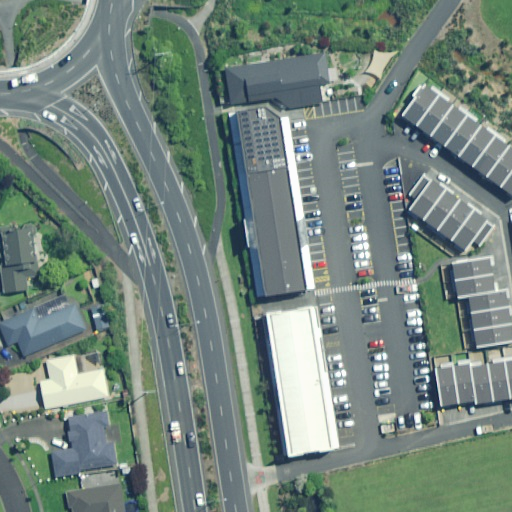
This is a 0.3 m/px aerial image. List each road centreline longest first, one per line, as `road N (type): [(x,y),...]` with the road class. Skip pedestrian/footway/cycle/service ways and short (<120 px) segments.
road 1 (primary): [(107,27),(125,100),(193,248),(232,478)]
road 2 (primary): [(196,511),(166,327),(128,199),(97,140),(38,87)]
road 3 (residential): [(511,419),(232,478)]
road 4 (residential): [(373,149),(407,144),(501,206),(511,232)]
